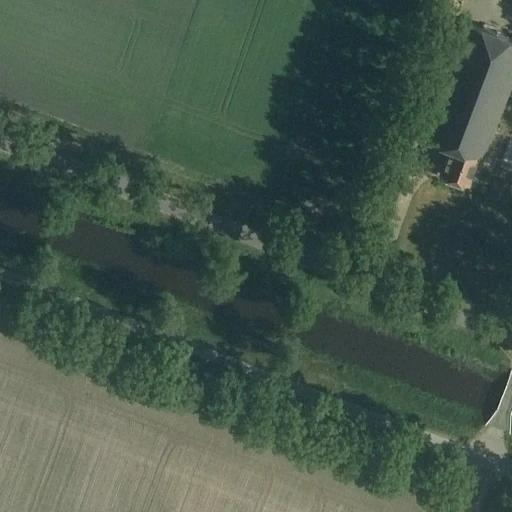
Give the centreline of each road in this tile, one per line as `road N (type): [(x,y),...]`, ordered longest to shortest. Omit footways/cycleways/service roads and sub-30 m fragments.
road 1 (unclassified): [(511,336),(0,142)]
road 2 (unclassified): [(480,461),(0,275)]
